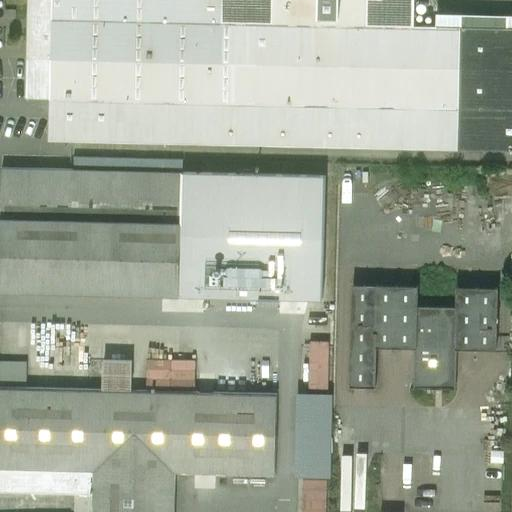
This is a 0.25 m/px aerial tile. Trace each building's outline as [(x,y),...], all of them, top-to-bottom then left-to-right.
[(29,0),(28,62),(52,63),(51,101),(125,103),(124,142),(459,150),(462,28),(415,27),(342,25),(342,0),(29,0)] [(511,28),(462,28),(459,150),(511,150),(511,28)] [(52,63),(28,62),(27,100),(51,101),(52,63)] [(125,103),(51,101),(50,140),(124,142),(125,103)] [(183,174),(2,169),(1,220),(182,224),(183,174)] [(182,224),(1,220),(0,262),(0,291),(180,296),(182,224)] [(379,286),(353,286),(351,387),(376,387),(377,347),(379,286)] [(418,287),(379,286),(377,347),(415,348),(417,348),(418,307),(418,287)] [(498,289),(457,288),(457,308),(455,349),(458,349),(496,350),(498,289)] [(457,308),(418,307),(417,348),(415,348),(414,389),(456,390),(458,349),(455,349),(457,308)] [(333,382),(333,340),(313,340),(312,382),(333,382)] [(151,358),(150,381),(199,382),(199,359),(151,358)] [(29,386),(30,360),(3,360),(2,385),(29,386)] [(133,362),(105,361),(104,389),(132,390),(133,362)] [(278,395),(0,387),(0,468),(95,471),(175,473),(276,475),(278,395)] [(333,396),(301,395),(299,475),(331,477),(333,396)] [(95,471),(0,468),(0,493),(94,496),(95,471)] [(174,511),(175,473),(95,471),(94,496),(93,511),(174,511)]
